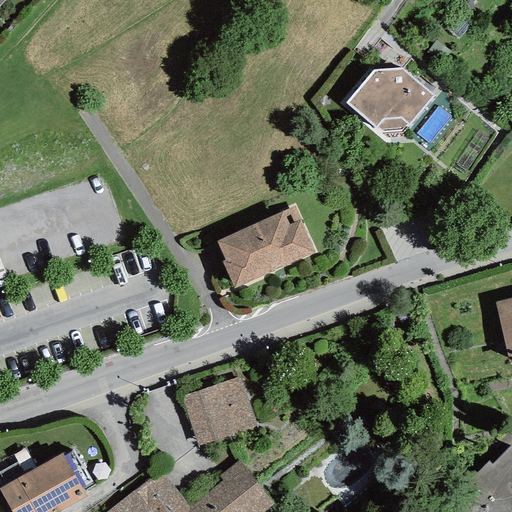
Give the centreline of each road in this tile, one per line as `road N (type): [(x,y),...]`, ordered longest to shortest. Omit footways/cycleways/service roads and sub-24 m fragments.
road 1 (tertiary): [(511,242),(96,381)]
road 2 (residential): [(96,381),(125,465),(72,511)]
